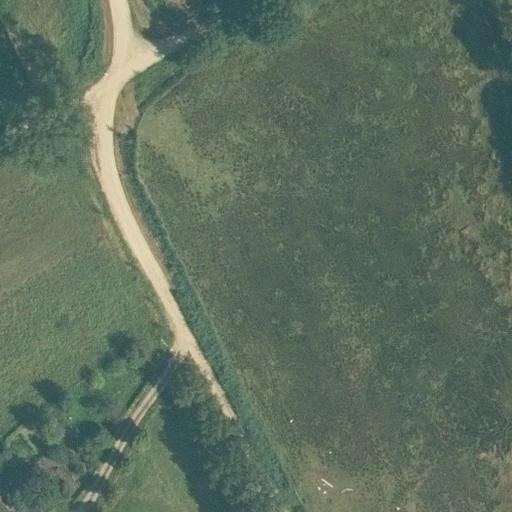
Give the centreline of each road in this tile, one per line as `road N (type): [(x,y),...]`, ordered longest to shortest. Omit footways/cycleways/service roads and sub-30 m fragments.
road 1 (track): [(299,511),(192,337),(122,201),(110,147),(119,71)]
road 2 (track): [(79,511),(192,337)]
road 3 (track): [(264,0),(119,71)]
